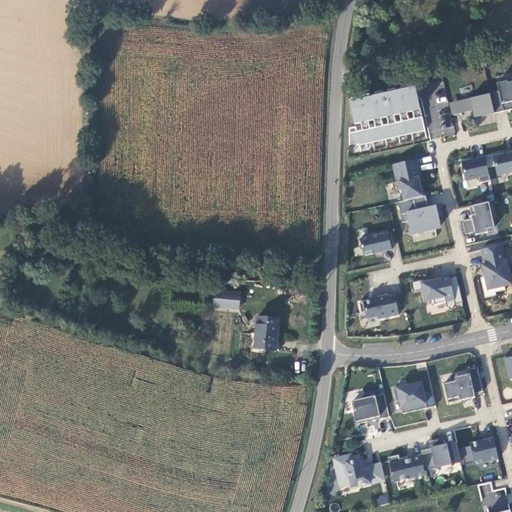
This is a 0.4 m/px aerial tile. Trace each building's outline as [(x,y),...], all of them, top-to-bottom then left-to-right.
[(499,90),(490,92),(490,93),(494,113),(504,111),(503,107),(507,106),(508,110),(511,108),(511,80),(508,82),(507,80),(497,83),(499,90)] [(415,84),(350,99),(350,103),(355,124),(361,122),(362,130),(357,131),(356,127),(349,128),(349,145),(359,143),(359,145),(425,130),(415,84)] [(490,93),(457,101),(460,113),(476,109),(477,117),(494,113),(490,93)] [(444,94),(434,98),(439,110),(449,106),(444,94)] [(449,103),(452,114),(460,113),(457,101),(449,103)] [(488,155),(490,167),(495,166),(497,175),(511,171),(511,149),(504,151),(505,153),(493,156),(493,154),(488,155)] [(485,156),(469,159),(469,161),(462,162),(466,180),(480,177),(481,182),(490,180),(488,167),(485,156)] [(395,194),(402,193),(404,200),(414,198),(426,195),(424,185),(421,186),(419,177),(422,176),(418,158),(393,164),(397,181),(393,182),(395,194)] [(398,201),(403,222),(409,221),(411,232),(441,226),(436,206),(417,210),(414,198),(404,200),(398,201)] [(469,206),(472,218),(462,220),(465,234),(475,232),(476,234),(488,232),(487,228),(495,227),(492,217),(495,216),(492,201),(469,206)] [(360,239),(364,255),(392,249),(388,231),(380,233),(380,234),(360,239)] [(481,278),(486,299),(497,296),(497,293),(507,291),(505,282),(511,281),(503,246),(482,250),(486,266),(484,266),(486,277),(481,278)] [(446,301),(447,305),(452,309),(456,303),(463,302),(457,275),(431,280),(431,277),(412,282),(414,291),(423,289),(425,301),(434,299),(435,304),(446,301)] [(284,288),(262,285),(261,293),(283,295),(284,288)] [(242,294),(215,292),(214,309),(241,310),(242,294)] [(379,319),(399,314),(395,294),(386,296),(386,294),(376,296),(377,298),(360,302),(362,312),(366,311),(367,318),(379,316),(379,319)] [(279,319),(259,318),(257,348),(277,348),(279,319)] [(474,393),(483,391),(478,366),(468,368),(469,373),(455,377),(456,380),(444,383),(449,402),(475,396),(474,393)] [(421,382),(394,388),(397,400),(400,400),(403,413),(436,405),(433,390),(424,392),(421,382)] [(385,393),(376,395),(375,392),(363,394),(364,397),(354,400),(352,403),(357,423),(390,416),(385,393)] [(479,463),(499,458),(493,433),(485,435),(486,439),(479,440),(470,442),(474,460),(479,463)] [(428,469),(461,461),(457,442),(445,444),(443,437),(431,440),(432,447),(429,448),(424,449),(428,469)] [(424,449),(420,450),(421,455),(424,470),(428,469),(424,449)] [(382,464),(368,467),(367,465),(360,467),(359,459),(353,460),(351,454),(337,457),(339,465),(336,466),(340,486),(359,482),(359,484),(385,478),(382,464)] [(394,482),(426,474),(424,470),(421,455),(412,457),(412,458),(401,461),(399,454),(388,457),(394,482)] [(388,495),(377,496),(377,505),(388,504),(388,495)]
